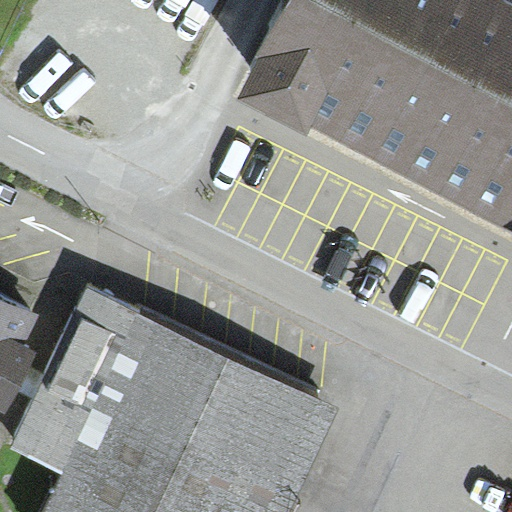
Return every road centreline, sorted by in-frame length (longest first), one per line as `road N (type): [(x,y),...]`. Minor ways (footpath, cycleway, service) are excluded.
road 1 (residential): [(0,137),(511,390)]
road 2 (unknown): [(135,204),(246,0)]
